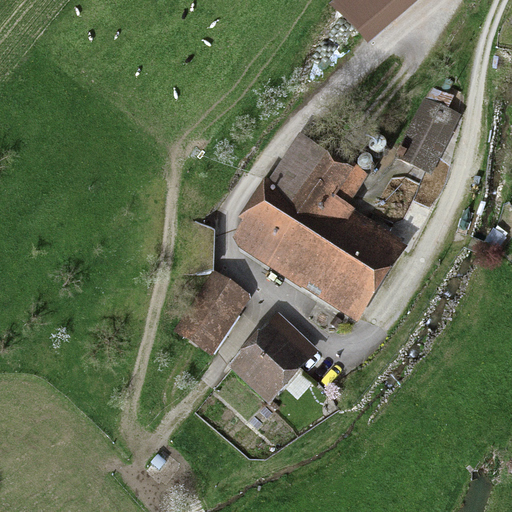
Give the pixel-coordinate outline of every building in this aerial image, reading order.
[(335,0),(330,4),(368,47),(422,0),(335,0)] [(436,165),(466,102),(427,84),(398,147),(436,165)] [(236,231),(363,314),(407,248),(348,210),(373,172),(332,145),(305,186),(278,168),(236,231)] [(218,347),(258,283),(220,260),(180,323),(218,347)] [(233,355),(279,395),(316,352),(270,312),(233,355)]
